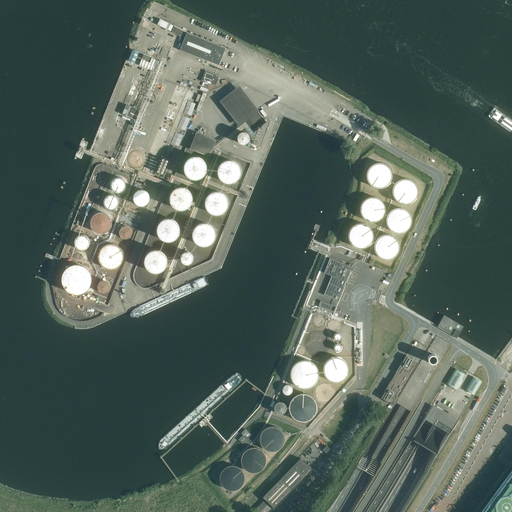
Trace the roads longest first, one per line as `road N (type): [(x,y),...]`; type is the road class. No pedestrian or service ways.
road 1 (motorway): [(511,213),(335,511)]
road 2 (motorway): [(511,233),(347,511)]
road 3 (motorway): [(372,511),(511,283)]
road 4 (unclassified): [(418,511),(495,373),(413,322)]
road 5 (unclassified): [(282,511),(345,443),(413,322)]
road 6 (motorway): [(393,511),(511,316)]
road 7 (unclassified): [(413,322),(388,298),(439,179),(386,145)]
road 8 (track): [(334,253),(358,163),(370,148),(428,179)]
